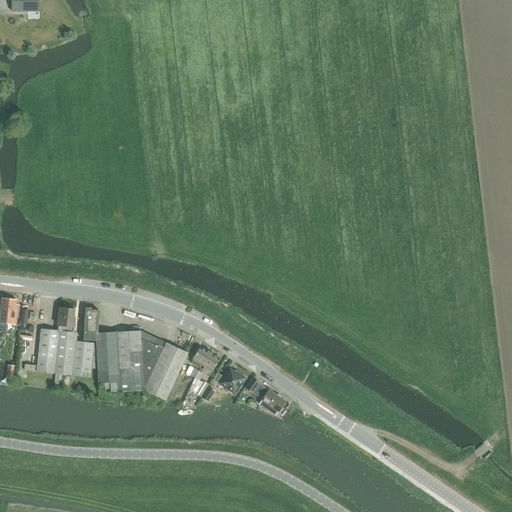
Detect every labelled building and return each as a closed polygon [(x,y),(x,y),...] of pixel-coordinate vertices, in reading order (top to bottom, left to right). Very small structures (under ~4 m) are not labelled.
[(12,0),(12,12),(28,12),(28,6),(39,6),(39,0),(12,0)] [(9,38),(30,42),(34,19),(2,13),(0,23),(0,29),(11,31),(9,38)] [(0,332),(6,333),(6,329),(4,329),(5,324),(15,325),(16,310),(15,310),(15,301),(9,300),(8,299),(5,299),(4,300),(1,300),(0,305),(0,332)] [(37,366),(37,372),(90,377),(91,371),(98,371),(97,344),(94,344),(76,342),(77,334),(74,333),(76,322),(73,322),(75,310),(60,308),(57,332),(41,330),(37,366)] [(145,390),(166,400),(188,353),(140,331),(99,333),(100,311),(86,311),(85,340),(96,341),(97,344),(98,371),(99,384),(105,383),(105,389),(111,389),(111,392),(145,390)] [(210,353),(200,348),(191,364),(199,368),(201,364),(203,365),(210,353)] [(203,371),(211,375),(220,359),(210,353),(203,365),(205,367),(203,371)] [(14,366),(8,365),(6,378),(13,379),(14,366)] [(194,368),(190,375),(195,378),(199,371),(194,368)] [(229,368),(219,384),(235,395),(246,378),(236,371),(235,372),(229,368)] [(199,371),(195,378),(199,381),(204,374),(199,371)] [(216,375),(213,380),(217,383),(222,376),(217,373),(216,375)] [(260,383),(254,379),(247,389),(253,393),(260,383)] [(201,397),(209,384),(203,380),(195,393),(201,397)] [(260,383),(253,393),(258,396),(264,386),(260,383)] [(274,407),(280,411),(286,402),(269,391),(262,402),(273,409),(274,407)]
